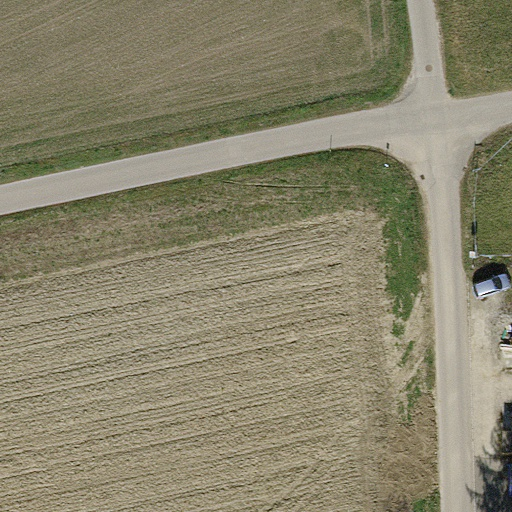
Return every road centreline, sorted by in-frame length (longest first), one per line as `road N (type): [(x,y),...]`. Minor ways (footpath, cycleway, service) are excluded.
road 1 (unclassified): [(0,207),(283,143),(435,122)]
road 2 (unclassified): [(435,122),(455,511)]
road 3 (unclassified): [(418,0),(435,122)]
